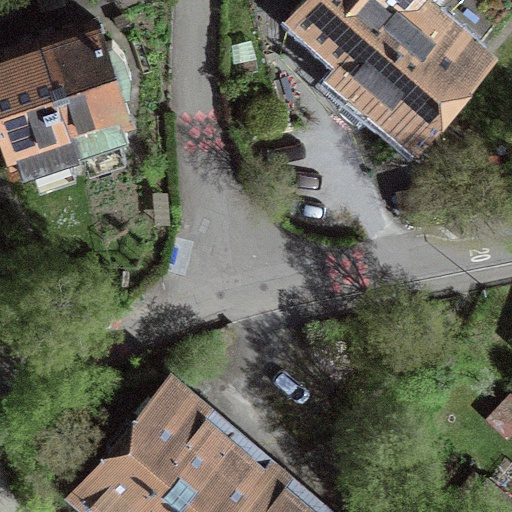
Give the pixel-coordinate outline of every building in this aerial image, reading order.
[(338,59),(413,124),(468,60),(399,1),(399,0),(303,0),(293,13),(342,55),(338,59)] [(38,38),(75,151),(127,134),(121,116),(130,113),(123,93),(130,90),(132,73),(125,51),(113,39),(106,41),(99,19),(62,31),(62,30),(38,38)] [(16,46),(0,51),(0,132),(3,131),(11,154),(19,151),(24,168),(75,151),(38,38),(16,45),(16,46)] [(441,126),(426,144),(461,173),(476,156),(441,126)] [(173,385),(154,370),(114,383),(50,461),(110,511),(240,511),(274,472),(275,472),(173,385)] [(443,511),(362,442),(347,459),(408,511),(443,511)] [(320,511),(274,472),(240,511),(320,511)] [(511,499),(487,479),(468,503),(478,511),(510,511),(511,510),(511,499)]
